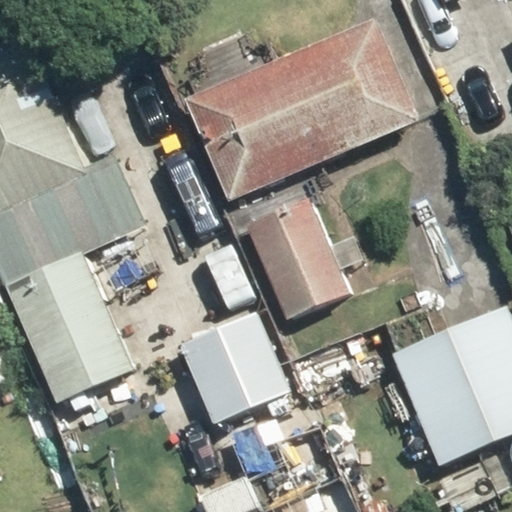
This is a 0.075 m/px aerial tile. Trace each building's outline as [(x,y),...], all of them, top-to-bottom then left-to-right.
[(441,0),(447,12),(474,0),(441,0)] [(423,132),(380,29),(187,110),(230,213),(423,132)] [(0,41),(0,313),(28,374),(132,326),(0,41)] [(511,202),(501,207),(511,234),(511,202)] [(333,256),(313,209),(249,236),(289,330),(353,304),(343,279),(366,269),(356,246),(333,256)] [(506,317),(501,304),(448,326),(453,337),(395,361),(442,476),(511,447),(511,321),(510,316),(506,317)] [(291,404),(258,323),(184,353),(217,433),(291,404)] [(62,460),(43,407),(14,418),(33,470),(62,460)] [(250,511),(329,511),(320,493),(292,506),(275,470),(238,487),(250,511)]
